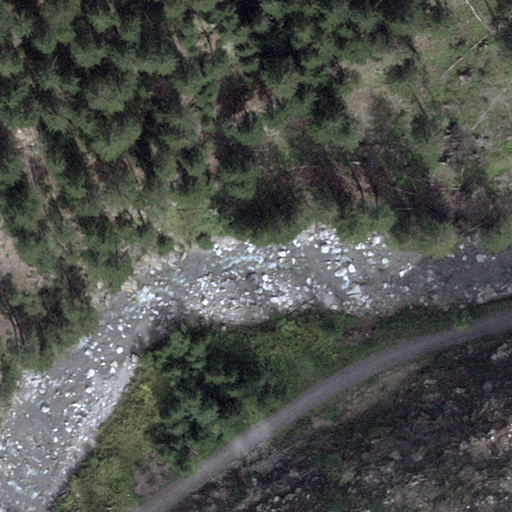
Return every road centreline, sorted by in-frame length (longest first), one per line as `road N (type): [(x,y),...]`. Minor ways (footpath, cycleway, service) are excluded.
road 1 (track): [(511,315),(376,366),(232,450),(154,511)]
road 2 (secondary): [(93,0),(0,107)]
